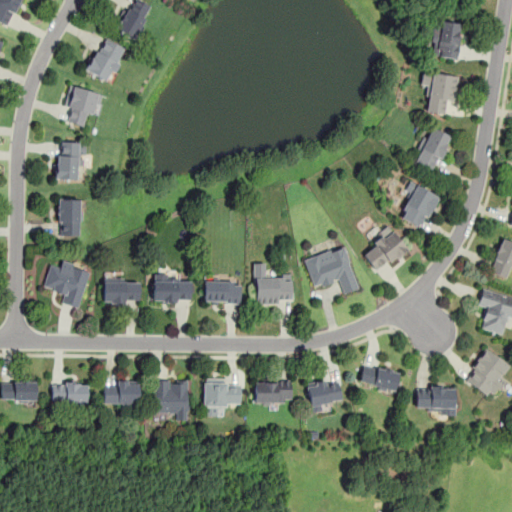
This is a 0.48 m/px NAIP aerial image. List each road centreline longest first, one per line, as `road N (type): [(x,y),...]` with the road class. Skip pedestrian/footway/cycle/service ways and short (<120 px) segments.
road 1 (residential): [(0,340),(309,342),(356,330),(413,298),(449,254),(476,189),(505,0)]
road 2 (residential): [(15,340),(25,110),(72,0)]
